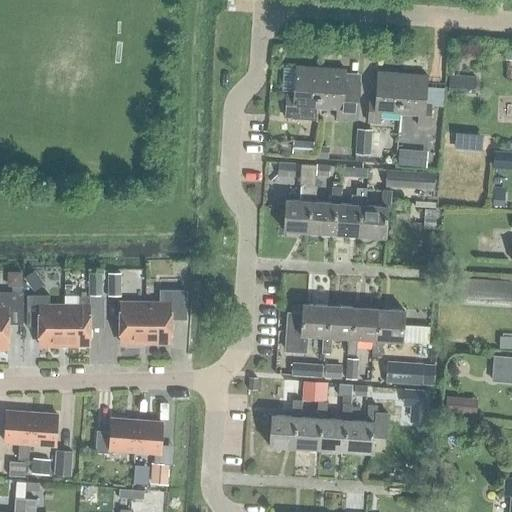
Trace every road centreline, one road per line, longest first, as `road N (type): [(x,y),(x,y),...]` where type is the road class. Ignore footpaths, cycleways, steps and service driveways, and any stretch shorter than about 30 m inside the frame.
road 1 (residential): [(215,386),(246,340),(250,215),(228,192),(234,97),(253,78),(257,9),(511,27)]
road 2 (residential): [(0,389),(103,381),(215,386)]
road 3 (residential): [(223,511),(208,489),(215,386)]
